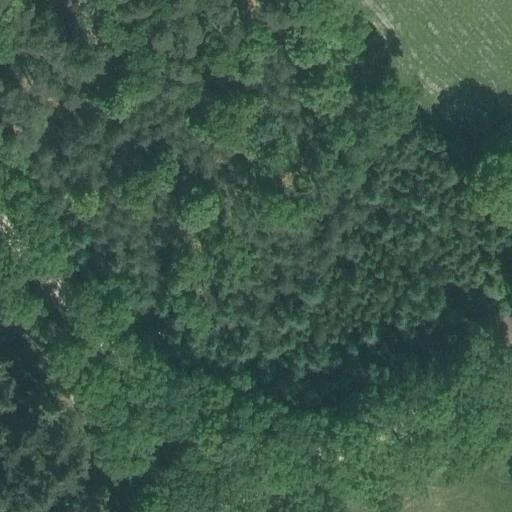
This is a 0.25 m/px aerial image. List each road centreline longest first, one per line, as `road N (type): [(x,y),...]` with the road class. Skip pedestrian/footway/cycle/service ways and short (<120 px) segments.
road 1 (track): [(288,490),(195,452),(0,220)]
road 2 (track): [(288,490),(363,450),(511,337)]
